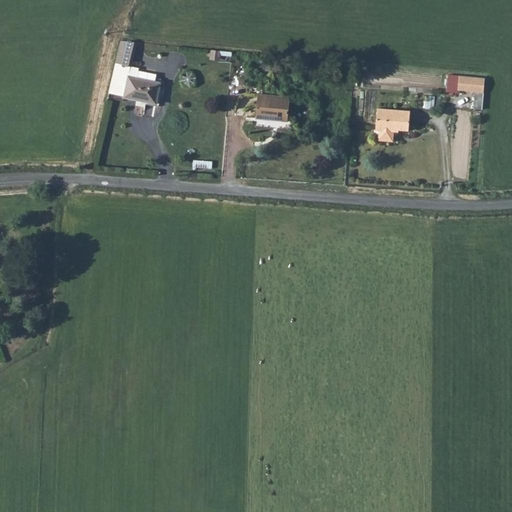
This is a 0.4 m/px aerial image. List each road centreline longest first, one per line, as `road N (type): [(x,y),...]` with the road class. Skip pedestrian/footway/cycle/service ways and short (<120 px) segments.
road 1 (unclassified): [(511,203),(0,179)]
road 2 (track): [(80,181),(127,0)]
